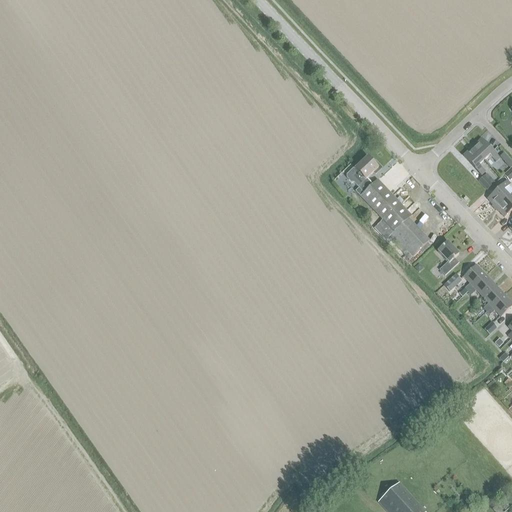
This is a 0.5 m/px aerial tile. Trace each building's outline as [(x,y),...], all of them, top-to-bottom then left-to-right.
[(480,140),(471,148),(483,161),(489,156),(495,163),(499,160),(492,153),(480,140)] [(483,161),(471,148),(462,156),(474,169),(481,176),(484,173),(478,166),(483,161)] [(503,154),(499,158),(505,163),(508,160),(503,154)] [(355,170),(352,170),(347,174),(346,175),(346,178),(350,183),(352,183),(358,189),(355,192),(371,210),(366,215),(370,219),(369,220),(376,228),(374,229),(385,241),(388,239),(408,261),(412,258),(429,242),(408,220),(411,217),(377,181),(372,185),(367,179),(373,173),(375,175),(381,169),(375,162),(372,164),(367,158),(355,170)] [(508,182),(511,179),(511,167),(503,176),(508,182)] [(478,182),(486,191),(491,187),(483,178),(478,182)] [(487,200),(495,209),(508,197),(503,192),(510,186),(507,182),(500,188),(487,200)] [(511,201),(508,197),(495,209),(504,218),(511,210),(511,201)] [(420,232),(426,227),(420,220),(414,225),(420,232)] [(447,243),(437,253),(447,263),(439,271),(444,277),(458,264),(454,259),(458,255),(447,243)] [(464,289),(467,293),(485,276),(475,266),(463,278),(469,284),(464,289)] [(443,287),(449,293),(461,282),(455,275),(443,287)] [(467,293),(470,296),(475,291),(482,298),(494,286),(485,276),(467,293)] [(504,296),(494,286),(482,298),(488,304),(482,309),(486,313),(504,296)] [(511,307),(511,304),(504,296),(486,313),(489,316),(494,311),(500,318),(511,307)] [(483,330),(489,336),(496,328),(491,323),(483,330)] [(498,348),(503,344),(499,340),(494,344),(498,348)] [(499,360),(502,363),(508,358),(504,354),(499,360)] [(381,497),(377,501),(386,511),(424,511),(398,482),(386,493),(387,494),(382,498),(381,497)]
